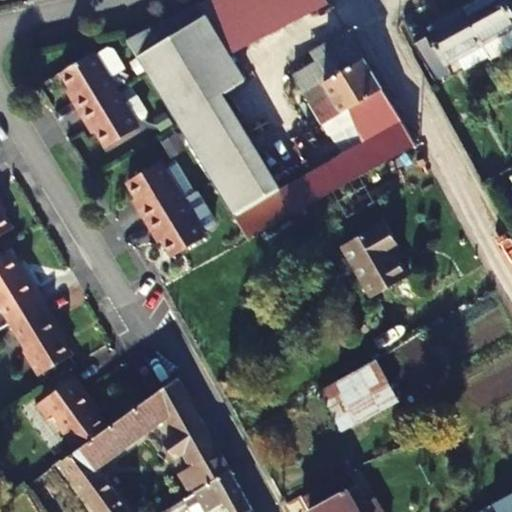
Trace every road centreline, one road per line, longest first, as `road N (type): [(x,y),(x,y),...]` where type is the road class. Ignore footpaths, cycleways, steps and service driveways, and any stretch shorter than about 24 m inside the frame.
road 1 (residential): [(266,511),(188,364),(138,320),(0,98)]
road 2 (residential): [(367,12),(511,270)]
road 3 (residential): [(0,30),(152,0)]
